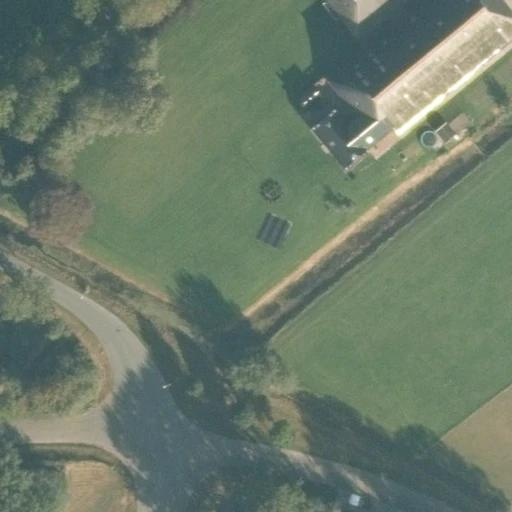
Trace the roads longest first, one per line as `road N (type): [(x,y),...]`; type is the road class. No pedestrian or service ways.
road 1 (residential): [(432,511),(289,459),(154,432)]
road 2 (unclassified): [(154,432),(117,337),(95,315),(0,259)]
